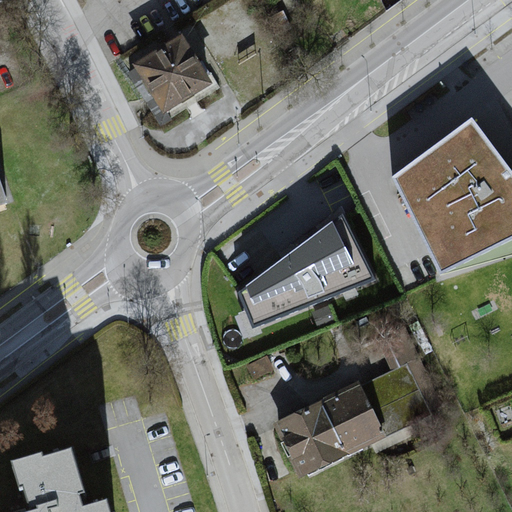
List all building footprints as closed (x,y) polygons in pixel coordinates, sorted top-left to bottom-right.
[(208,83),(179,37),(132,65),(160,112),(208,83)] [(511,171),(470,117),(391,174),(438,277),(511,255),(511,171)] [(242,294),(255,329),(375,277),(344,217),(341,212),(242,294)] [(264,358),(250,365),(255,377),(270,371),(264,358)] [(435,415),(411,363),(272,427),(296,479),(435,415)] [(88,502),(71,446),(46,453),(45,448),(15,457),(30,508),(14,511),(109,511),(105,497),(88,502)]
